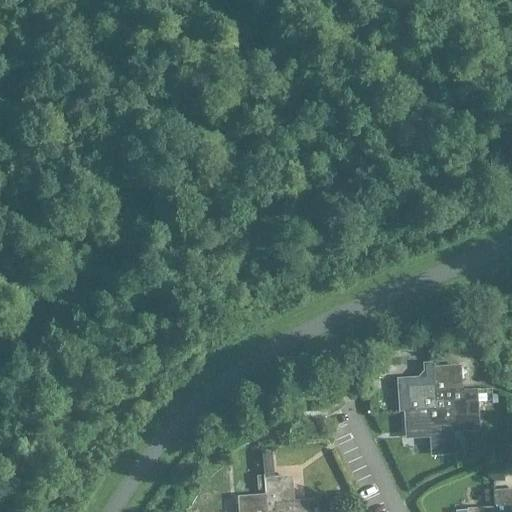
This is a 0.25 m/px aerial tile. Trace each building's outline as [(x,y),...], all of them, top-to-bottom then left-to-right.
[(439,343),(430,344),(431,360),(440,359),(439,343)] [(408,397),(401,397),(402,413),(408,412),(427,411),(443,411),(443,402),(434,403),(433,386),(433,379),(432,368),(432,366),(424,366),(425,380),(407,381),(408,397)] [(435,368),(432,368),(433,379),(433,386),(434,403),(443,402),(442,394),(460,392),(459,368),(435,370),(435,368)] [(460,392),(442,394),(443,402),(451,402),(452,419),(476,418),(475,403),(491,402),(490,391),(475,392),(460,392)] [(443,411),(427,411),(428,438),(453,436),(453,435),(452,419),(451,402),(443,402),(443,411)] [(502,471),(492,471),(493,483),(503,483),(502,471)] [(263,478),(256,479),(257,498),(264,498),(264,496),(263,482),(263,480),(263,478)] [(289,479),(263,482),(264,496),(264,498),(265,511),(274,511),(274,505),(292,503),(289,479)] [(496,491),(492,492),(494,510),(493,511),(511,511),(511,492),(496,493),(496,491)] [(492,492),(483,492),(484,504),(488,504),(489,509),(489,510),(494,510),(492,492)] [(257,498),(238,500),(238,511),(265,511),(264,498),(257,498)] [(292,503),(274,505),(274,511),(306,511),(306,505),(308,505),(308,502),(293,503),(292,503)]
